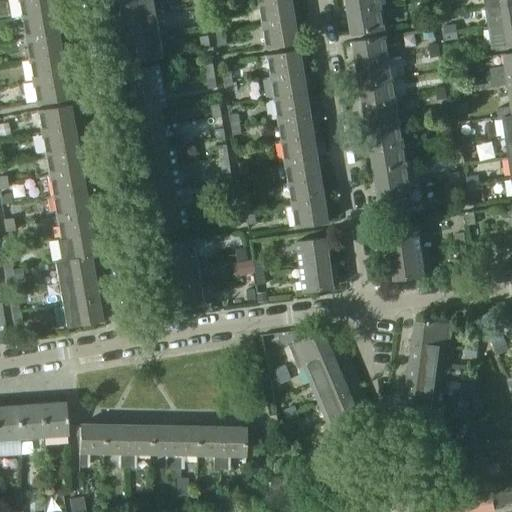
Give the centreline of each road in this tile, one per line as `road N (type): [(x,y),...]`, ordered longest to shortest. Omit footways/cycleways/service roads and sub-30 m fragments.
road 1 (residential): [(77,0),(139,344)]
road 2 (residential): [(364,307),(315,0)]
road 3 (residential): [(139,344),(364,307)]
road 4 (residential): [(364,307),(511,285)]
road 5 (residential): [(0,365),(139,344)]
